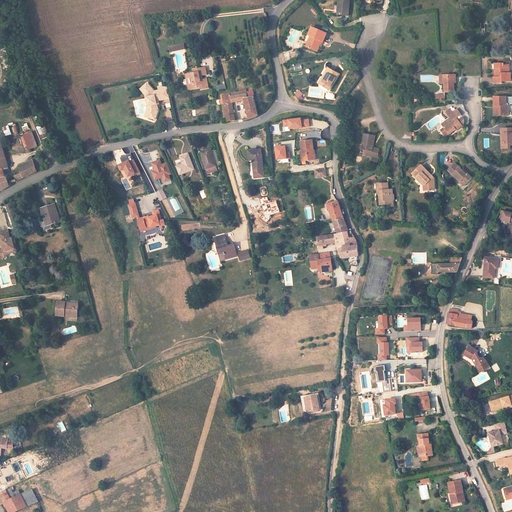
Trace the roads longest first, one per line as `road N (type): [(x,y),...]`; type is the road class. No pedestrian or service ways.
road 1 (residential): [(277,104),(332,122),(335,184),(361,254),(342,345),(329,511)]
road 2 (unclassified): [(505,177),(439,332),(447,410),(490,511)]
road 3 (unclassified): [(0,197),(98,149),(250,123),(277,104)]
road 4 (residential): [(465,148),(407,148),(387,133),(363,62),(374,21)]
